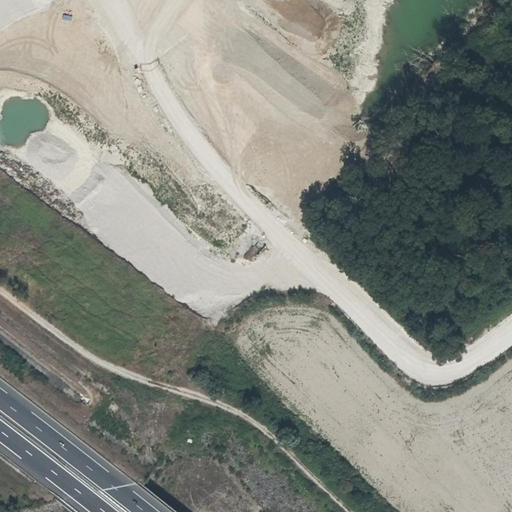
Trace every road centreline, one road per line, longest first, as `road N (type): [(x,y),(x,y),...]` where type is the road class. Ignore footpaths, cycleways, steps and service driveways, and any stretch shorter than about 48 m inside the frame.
road 1 (track): [(511,331),(463,366),(441,371),(396,354),(330,284),(281,278),(202,298),(179,289),(0,150)]
road 2 (track): [(0,287),(102,363),(238,410),(352,511)]
road 3 (motorway): [(145,511),(0,399)]
road 4 (motorway): [(0,431),(103,511)]
